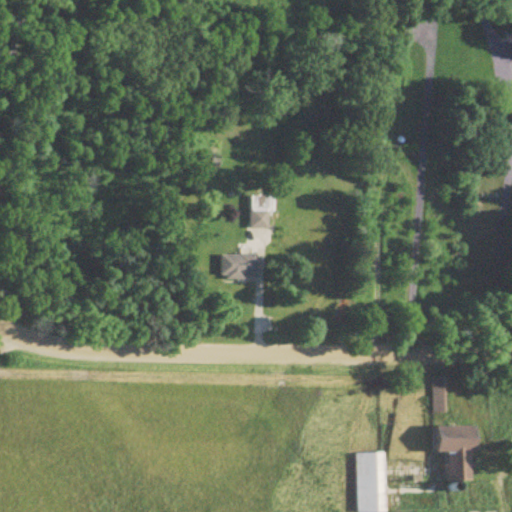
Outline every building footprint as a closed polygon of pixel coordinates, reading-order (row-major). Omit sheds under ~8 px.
[(249,230),(273,230),(273,198),(250,198),(249,230)] [(221,256),(221,280),(256,280),(256,256),(221,256)] [(428,413),(441,413),(441,378),(428,378),(428,413)] [(425,477),(437,477),(437,483),(462,483),(463,428),(426,427),(425,477)] [(511,452),(511,440),(503,440),(503,452),(511,452)] [(377,511),(377,454),(351,454),(351,511),(377,511)]
